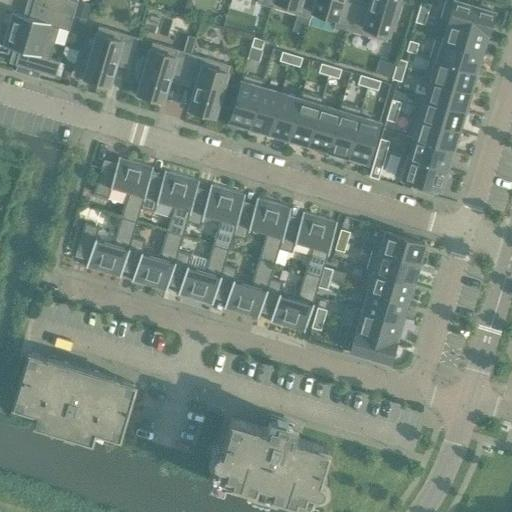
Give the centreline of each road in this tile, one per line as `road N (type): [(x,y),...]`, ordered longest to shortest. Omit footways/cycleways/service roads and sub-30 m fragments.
road 1 (residential): [(466,233),(0,91)]
road 2 (residential): [(419,395),(66,290)]
road 3 (residential): [(466,233),(419,395)]
road 4 (residential): [(511,73),(466,233)]
road 5 (tertiary): [(511,269),(471,406)]
